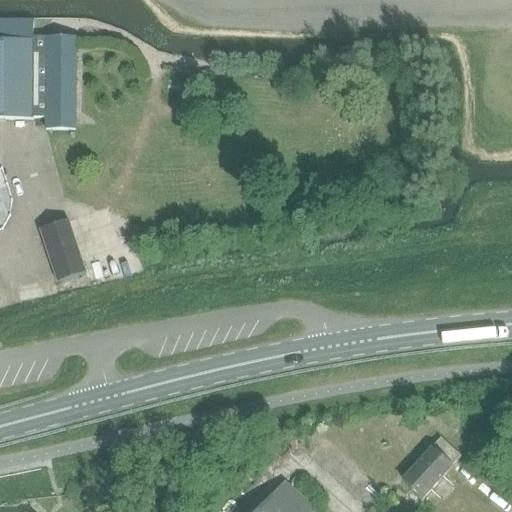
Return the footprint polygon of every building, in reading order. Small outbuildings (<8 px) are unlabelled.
[(47,119),(47,131),(76,131),(77,38),(48,38),(48,39),(33,39),(34,21),(0,21),(0,119),(33,120),(33,119),(47,119)] [(90,212),(95,228),(108,224),(103,208),(90,212)] [(41,231),(58,282),(86,273),(69,221),(41,231)] [(403,481),(424,500),(452,468),(460,458),(441,441),(432,450),(403,481)] [(258,511),(278,511),(267,502),(258,511)]
